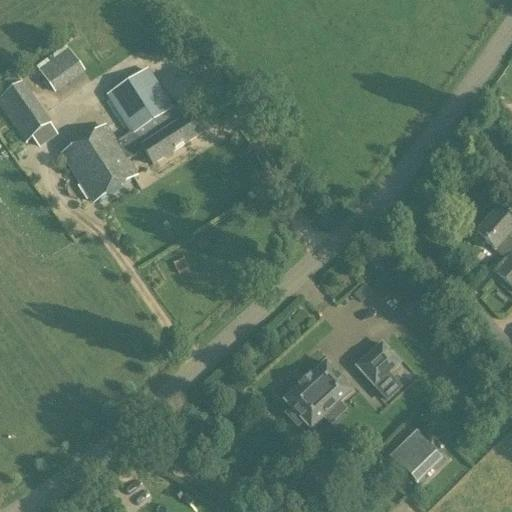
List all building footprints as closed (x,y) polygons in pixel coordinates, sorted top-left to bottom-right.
[(53,93),(73,80),(72,78),(82,71),(70,53),(59,60),(39,73),(53,93)] [(148,70),(131,81),(176,152),(200,136),(189,119),(180,105),(173,109),(148,70)] [(152,167),(176,152),(131,81),(105,98),(129,135),(114,145),(105,129),(62,156),(93,204),(135,177),(126,163),(142,152),(152,167)] [(51,126),(23,85),(0,100),(0,109),(24,145),(51,126)] [(494,253),(501,245),(511,255),(495,275),(511,290),(511,219),(501,209),(476,236),(477,236),(474,239),(482,247),(485,244),(494,253)] [(353,297),(361,305),(372,295),(364,286),(353,297)] [(359,367),(358,367),(356,369),(358,371),(385,399),(384,400),(386,402),(389,400),(388,400),(397,392),(399,390),(397,388),(387,377),(397,367),(400,365),(397,363),(383,348),(381,346),(379,348),(359,367)] [(299,388),(300,389),(286,401),(284,403),(286,405),(292,411),(286,416),(297,428),(303,423),(308,429),(310,431),(312,429),(349,394),(349,395),(352,393),(350,390),(349,391),(327,367),(328,367),(326,364),(323,366),(324,367),(310,379),(309,378),(299,388)] [(464,385),(471,393),(476,388),(469,380),(464,385)] [(416,439),(394,460),(403,470),(419,482),(440,461),(416,439)]
